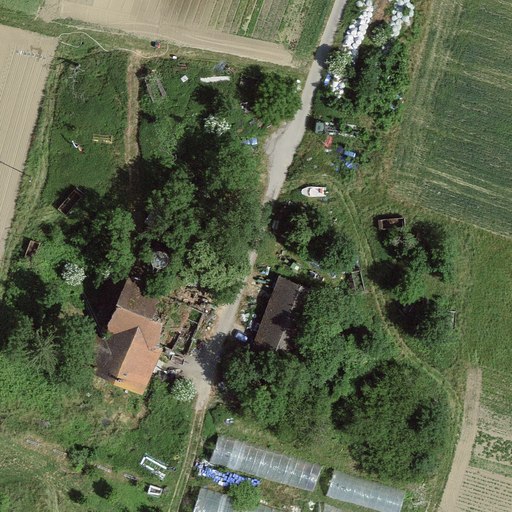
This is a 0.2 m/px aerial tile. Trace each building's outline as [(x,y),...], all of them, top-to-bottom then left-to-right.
[(101,368),(142,384),(156,348),(187,361),(218,284),(169,265),(161,284),(126,270),(105,322),(118,327),(101,368)] [(325,289),(280,272),(253,343),(298,360),(325,289)] [(317,488),(323,459),(218,437),(212,466),(317,488)] [(328,493),(391,511),(400,511),(407,491),(335,470),(328,493)] [(294,511),(200,488),(193,511),(294,511)]
